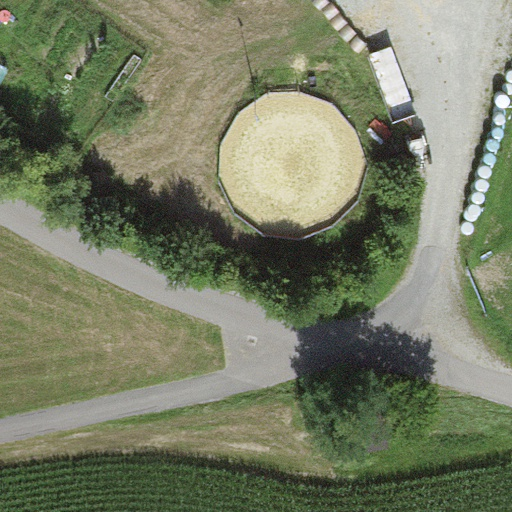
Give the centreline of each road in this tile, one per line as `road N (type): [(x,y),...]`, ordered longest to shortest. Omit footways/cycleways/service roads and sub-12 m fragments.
road 1 (residential): [(357,348),(28,223),(0,203)]
road 2 (track): [(511,395),(357,348)]
